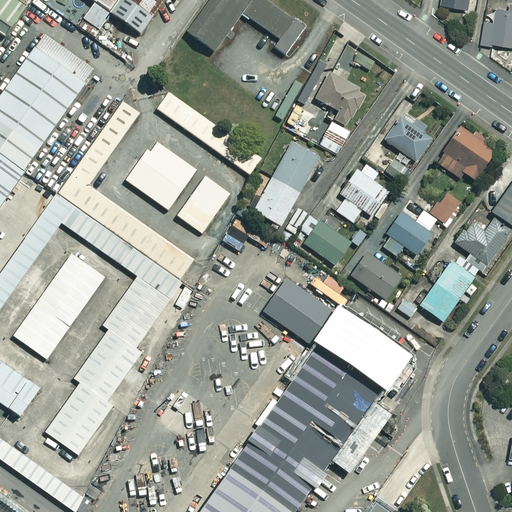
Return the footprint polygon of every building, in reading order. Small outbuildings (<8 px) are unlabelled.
[(132,0),(69,0),(111,30),(113,27),(132,0)] [(179,0),(132,0),(113,27),(143,50),(179,0)] [(296,15),(275,0),(207,0),(183,33),(209,53),(241,9),(280,37),(296,15)] [(474,0),(445,0),(444,7),(472,12),(474,0)] [(30,25),(0,3),(0,48),(9,54),(30,25)] [(488,9),(483,47),(496,48),(496,46),(511,48),(511,11),(511,12),(488,9)] [(33,46),(0,92),(0,152),(23,168),(93,67),(44,33),(34,47),(33,46)] [(369,95),(333,74),(318,100),(342,114),(337,122),(350,129),(369,95)] [(266,162),(168,92),(156,109),(253,179),(266,162)] [(61,187),(183,272),(193,258),(88,185),(139,112),(122,100),(61,187)] [(317,116),(297,106),(288,124),(308,134),(317,116)] [(435,141),(404,118),(387,141),(418,164),(435,141)] [(351,135),(332,126),(321,146),(340,156),(351,135)] [(477,138),(463,129),(439,165),(461,179),(464,174),(479,183),(499,153),(485,144),(489,138),(480,133),(477,138)] [(322,160),(294,145),(256,213),(283,229),(322,160)] [(0,152),(0,201),(23,168),(0,152)] [(409,170),(396,160),(387,172),(400,182),(409,170)] [(381,175),(368,166),(363,174),(359,172),(342,196),(348,200),(338,213),(355,225),(365,211),(380,222),(389,208),(385,205),(392,194),(375,183),(381,175)] [(231,194),(206,175),(176,216),(201,235),(231,194)] [(183,272),(61,187),(0,270),(0,400),(12,409),(36,376),(0,349),(0,321),(70,225),(136,273),(103,319),(108,323),(71,373),(77,377),(39,429),(74,454),(149,352),(136,342),(183,272)] [(511,189),(493,214),(511,228),(511,189)] [(447,190),(430,212),(442,221),(440,223),(449,230),(468,206),(447,190)] [(354,244),(300,210),(288,230),(298,236),(301,231),(311,237),(306,246),(339,267),(354,244)] [(439,222),(425,212),(418,224),(404,214),(388,236),(392,238),(385,248),(399,258),(406,248),(420,258),(435,236),(431,233),(439,222)] [(473,223),(457,244),(471,255),(467,260),(485,274),(511,239),(511,231),(497,219),(486,233),(473,223)] [(105,277),(72,254),(13,335),(46,359),(105,277)] [(404,279),(368,254),(352,278),(388,302),(404,279)] [(481,274),(458,257),(422,308),(445,324),(481,274)] [(266,314),(319,351),(341,319),(289,282),(266,314)] [(418,311),(406,301),(394,316),(406,326),(418,311)] [(307,511),(406,378),(339,330),(206,511),(307,511)] [(78,511),(87,500),(0,438),(0,459),(74,511),(78,511)]
